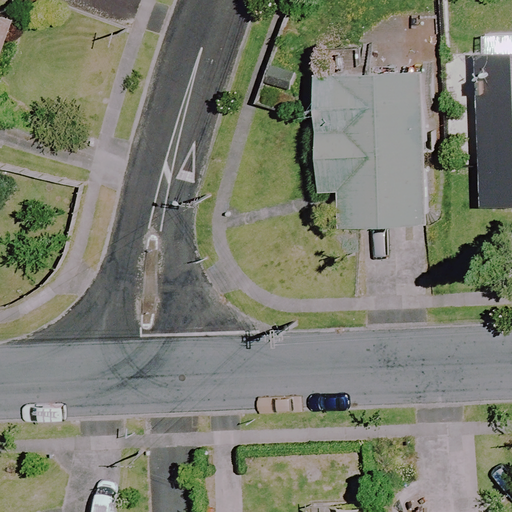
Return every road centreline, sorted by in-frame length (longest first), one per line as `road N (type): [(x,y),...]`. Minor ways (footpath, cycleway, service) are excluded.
road 1 (residential): [(148,374),(149,269),(165,173),(220,0)]
road 2 (residential): [(148,374),(511,360)]
road 3 (residential): [(0,381),(148,374)]
